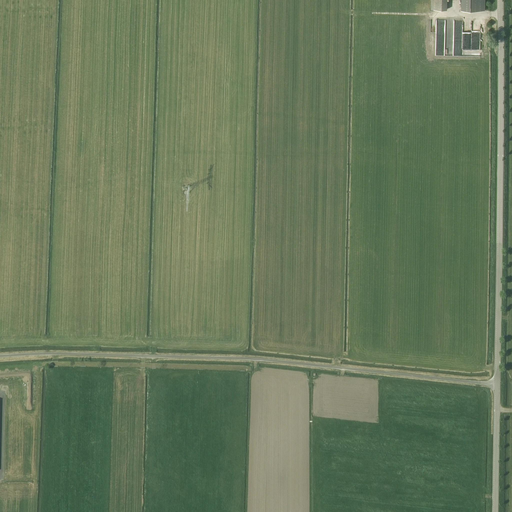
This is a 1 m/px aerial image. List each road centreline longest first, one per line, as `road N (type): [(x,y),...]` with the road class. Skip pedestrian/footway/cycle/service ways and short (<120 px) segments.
road 1 (unclassified): [(0,351),(217,356),(496,384)]
road 2 (tertiary): [(496,384),(499,0)]
road 3 (tertiary): [(493,511),(496,384)]
